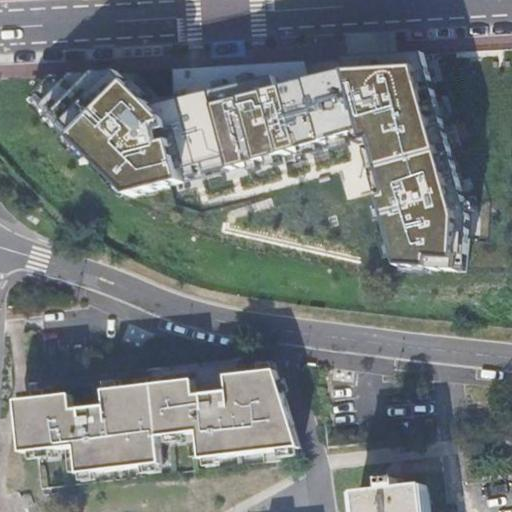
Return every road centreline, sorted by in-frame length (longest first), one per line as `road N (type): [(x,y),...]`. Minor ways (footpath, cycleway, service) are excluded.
road 1 (residential): [(0,249),(63,266),(230,336),(511,358)]
road 2 (residential): [(228,15),(491,0)]
road 3 (residential): [(0,25),(228,15)]
